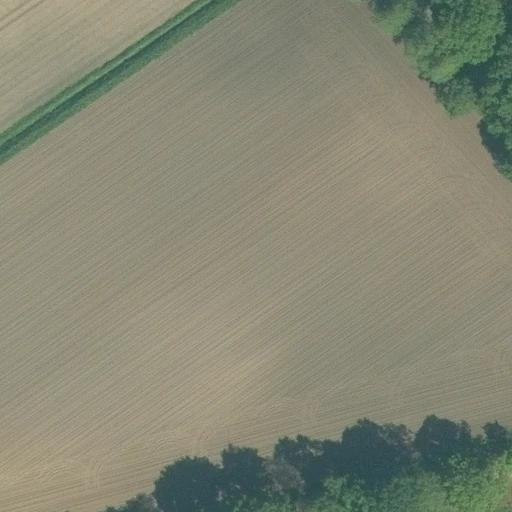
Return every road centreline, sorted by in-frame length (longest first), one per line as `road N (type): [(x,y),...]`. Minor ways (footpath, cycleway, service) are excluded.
road 1 (unclassified): [(220,511),(511,432)]
road 2 (unclassified): [(413,0),(511,105)]
